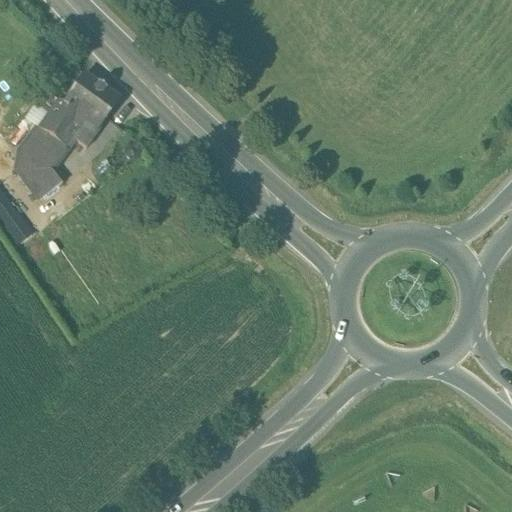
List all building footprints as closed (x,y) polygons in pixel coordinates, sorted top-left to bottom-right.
[(119,101),(84,75),(63,104),(63,105),(85,121),(72,140),(86,150),(99,130),(119,101)] [(85,121),(63,105),(63,104),(58,100),(38,129),(50,138),(65,149),(72,140),(85,121)] [(41,149),(50,138),(38,129),(22,151),(30,157),(38,147),(41,149)] [(50,138),(41,149),(38,147),(30,157),(33,159),(49,171),(50,170),(65,149),(50,138)] [(49,171),(33,159),(18,171),(32,188),(52,173),(50,170),(49,171)] [(61,184),(52,173),(32,188),(40,200),(61,184)] [(0,195),(0,217),(21,245),(31,238),(0,195)] [(141,240),(125,251),(136,273),(153,260),(141,240)]
